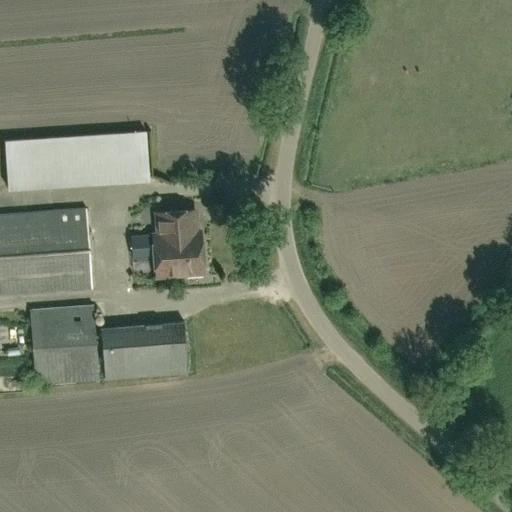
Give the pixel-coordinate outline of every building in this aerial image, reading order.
[(8,188),(149,179),(146,131),(5,140),(8,188)] [(0,294),(92,288),(86,207),(0,213),(0,294)] [(196,231),(194,209),(156,212),(158,234),(152,235),(155,275),(203,272),(200,231),(196,231)] [(147,233),(130,235),(132,259),(149,257),(147,233)] [(35,384),(99,380),(93,304),(29,308),(35,384)] [(104,379),(187,373),(183,321),(116,326),(116,331),(101,332),(104,379)]
